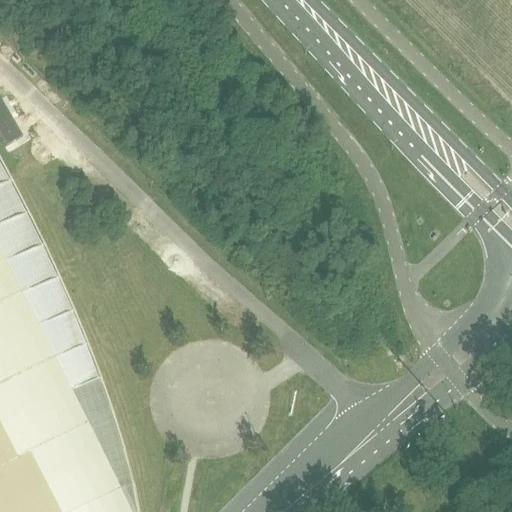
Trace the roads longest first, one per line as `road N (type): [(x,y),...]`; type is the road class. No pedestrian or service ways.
road 1 (unclassified): [(447,368),(405,285),(371,171),(225,0)]
road 2 (primary): [(289,0),(353,82),(511,239)]
road 3 (primary): [(511,204),(301,0)]
road 4 (unclassified): [(511,151),(357,0)]
